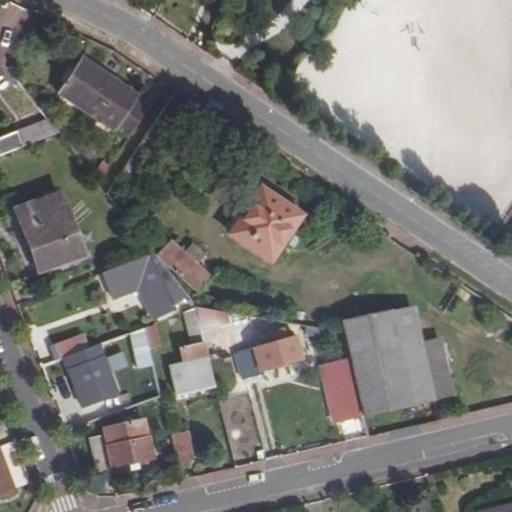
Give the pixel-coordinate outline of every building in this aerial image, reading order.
[(118,130),(132,142),(149,114),(135,104),(138,100),(81,60),(59,95),(115,133),(118,130)] [(166,113),(148,141),(164,151),(182,123),(166,113)] [(0,138),(0,157),(28,146),(22,131),(0,138)] [(109,159),(99,177),(105,184),(117,165),(109,159)] [(41,269),(85,252),(64,192),(17,210),(41,269)] [(232,238),(270,263),(301,218),(263,192),(232,238)] [(174,242),(161,257),(203,293),(215,279),(201,266),(208,257),(196,247),(189,255),(174,242)] [(175,304),(192,298),(158,253),(138,261),(143,271),(150,285),(143,288),(149,302),(156,298),(163,314),(177,308),(175,304)] [(136,274),(143,288),(150,285),(143,271),(136,274)] [(156,298),(149,302),(156,317),(163,314),(156,298)] [(200,307),(192,310),(201,347),(186,350),(189,366),(175,370),(181,394),(220,383),(202,307),(200,307)] [(356,357),(370,415),(440,399),(434,371),(428,346),(426,335),(406,339),(400,320),(350,332),(351,333),(356,357)] [(167,345),(162,322),(149,326),(155,348),(167,345)] [(139,353),(155,348),(149,326),(134,332),(139,353)] [(64,358),(93,347),(87,333),(59,344),(64,358)] [(323,359),(318,338),(296,342),(295,335),(277,339),(278,344),(246,352),(252,376),(323,359)] [(343,421),(370,415),(356,357),(329,364),(343,421)] [(119,396),(106,358),(71,370),(85,408),(119,396)] [(434,371),(440,399),(460,395),(455,366),(434,371)] [(100,472),(130,465),(132,473),(143,470),(141,462),(156,458),(147,420),(107,429),(109,437),(93,441),(100,472)] [(175,436),(182,462),(192,460),(190,450),(195,449),(191,432),(175,436)] [(0,448),(0,496),(16,490),(1,449),(0,448)]
